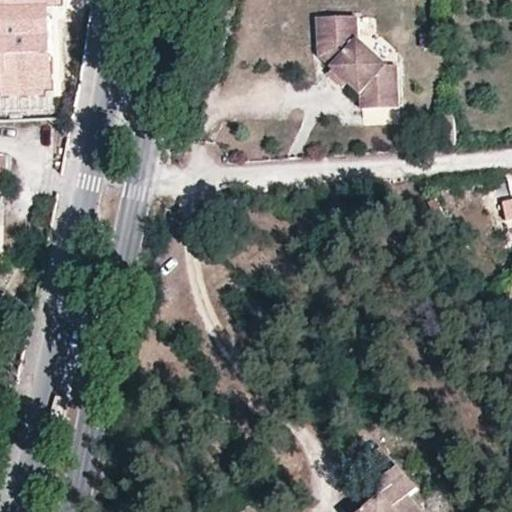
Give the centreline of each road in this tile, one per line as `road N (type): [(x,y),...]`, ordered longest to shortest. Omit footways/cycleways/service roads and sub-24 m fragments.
road 1 (residential): [(117,0),(23,511)]
road 2 (unknown): [(145,171),(212,334),(309,447),(331,485)]
road 3 (residential): [(145,171),(178,180),(511,159)]
road 4 (secondary): [(145,171),(74,511)]
road 5 (secondary): [(176,0),(145,171)]
